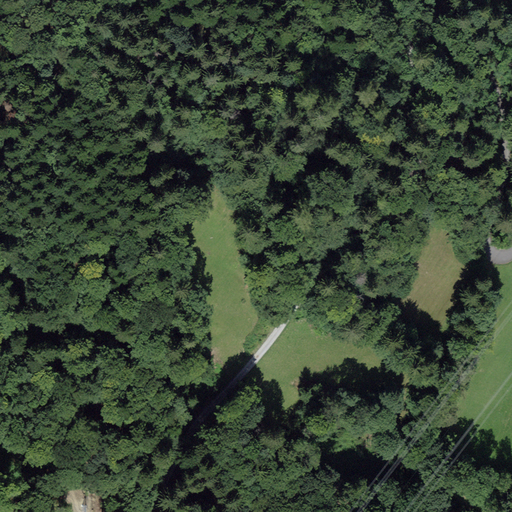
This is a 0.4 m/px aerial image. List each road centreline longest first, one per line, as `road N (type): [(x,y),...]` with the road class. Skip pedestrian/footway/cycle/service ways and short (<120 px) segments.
road 1 (unclassified): [(388,0),(408,46),(405,111),(350,227),(241,375)]
road 2 (unclassified): [(511,252),(493,254),(485,237),(503,182),(503,117),(436,0)]
road 3 (track): [(241,375),(197,422),(158,511)]
